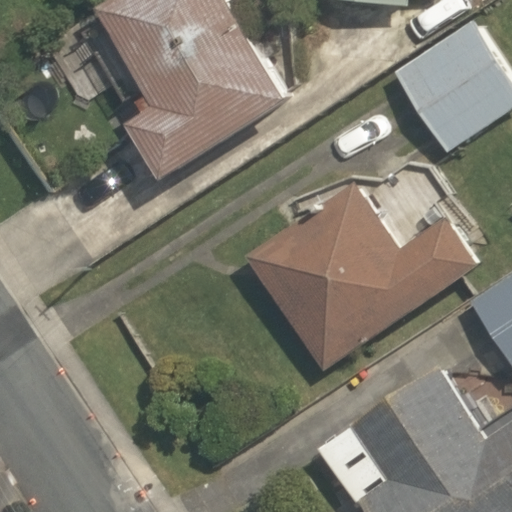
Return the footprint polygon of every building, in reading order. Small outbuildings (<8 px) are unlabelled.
[(270,0),(121,0),(188,112),(151,134),(176,176),(323,87),(270,0)] [(511,32),(496,8),(401,69),(450,146),(511,106),(511,32)] [(414,141),(261,243),(339,360),(492,259),(414,141)] [(511,284),(482,301),(511,355),(511,284)] [(460,367),(322,446),(360,510),(375,501),(381,511),(511,511),(511,383),(510,383),(508,383),(505,382),(503,382),(501,382),(498,383),(496,383),(493,384),(491,384),(489,385),(486,386),(484,387),(482,388),(480,390),(478,391),(460,367)]
